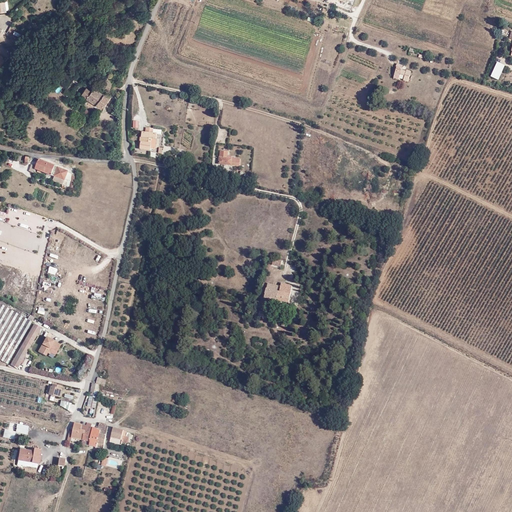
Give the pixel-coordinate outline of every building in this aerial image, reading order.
[(505,65),(498,61),(491,76),(499,79),(505,65)] [(403,66),(398,64),(394,78),(408,82),(411,71),(402,69),(403,66)] [(86,87),(81,94),(101,108),(109,98),(94,87),(91,91),(86,87)] [(154,128),(146,128),(146,131),(143,131),(142,137),(141,137),(140,141),(142,141),(141,149),(153,151),(154,147),(159,148),(159,143),(157,142),(157,139),(156,139),(156,133),(153,132),(154,128)] [(220,150),(218,164),(241,166),(241,159),(227,158),(228,150),(220,150)] [(73,172),(39,158),(35,168),(55,176),(54,180),(75,189),(76,175),(72,174),(73,172)] [(38,189),(35,198),(45,201),(48,192),(38,189)] [(268,284),(266,298),(290,302),(292,285),(282,283),(281,286),(268,284)] [(32,321),(27,318),(0,302),(0,358),(8,363),(33,321),(32,321)] [(41,327),(34,323),(10,365),(17,369),(41,327)] [(62,345),(47,336),(39,350),(47,355),(49,352),(56,356),(62,345)] [(42,380),(0,371),(0,405),(49,416),(52,405),(37,402),(42,380)] [(98,376),(97,383),(101,384),(105,385),(106,378),(98,376)] [(97,383),(94,382),(91,395),(99,397),(101,384),(97,383)] [(60,388),(60,386),(52,384),(52,386),(50,386),(48,395),(59,397),(61,388),(60,388)] [(48,417),(2,407),(0,413),(0,418),(45,428),(48,417)] [(63,421),(51,418),(49,429),(61,432),(63,421)] [(0,420),(0,453),(10,456),(16,431),(27,434),(29,427),(0,420)] [(81,423),(75,422),(72,438),(83,440),(82,443),(88,444),(88,441),(91,442),(90,444),(104,447),(109,424),(99,422),(98,427),(93,426),(93,423),(88,422),(87,425),(84,424),(84,422),(81,421),(81,423)] [(127,430),(114,427),(110,442),(122,445),(122,442),(128,443),(130,437),(128,436),(129,432),(127,432),(127,430)] [(13,445),(11,459),(16,460),(19,446),(13,445)] [(38,465),(41,450),(31,449),(28,449),(21,448),(18,462),(38,465)] [(9,457),(0,454),(0,467),(6,469),(9,457)] [(110,456),(107,466),(121,469),(123,460),(110,456)]
